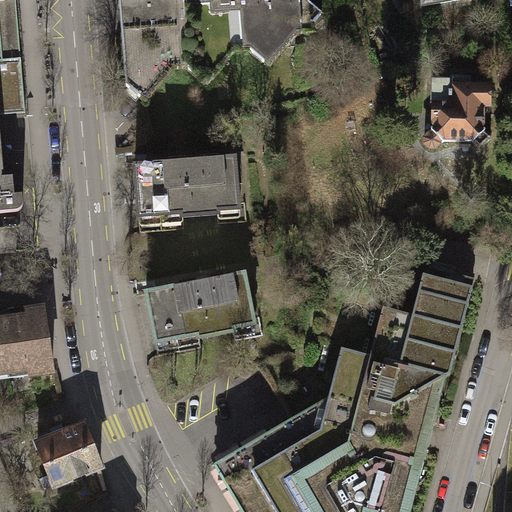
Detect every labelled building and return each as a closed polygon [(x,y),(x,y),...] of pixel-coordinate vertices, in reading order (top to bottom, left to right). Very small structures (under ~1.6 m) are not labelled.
[(0,0),(0,212),(17,211),(20,210),(22,208),(23,205),(23,195),(15,196),(13,178),(4,178),(0,132),(0,115),(25,114),(15,0),(0,0)] [(119,0),(126,86),(140,98),(153,83),(152,62),(188,60),(188,69),(202,81),(215,65),(214,45),(250,42),(250,51),(264,63),(278,47),(276,27),(314,23),(323,13),(309,2),(309,0),(119,0)] [(491,82),(433,81),(432,131),(427,133),(424,137),(424,143),(429,148),(436,148),(440,145),(443,140),(490,141),(491,82)] [(136,167),(140,233),(184,230),(183,217),(219,215),(218,211),(239,210),(235,159),(200,161),(200,158),(185,159),(185,163),(136,167)] [(342,349),(330,397),(213,465),(241,511),(411,511),(431,437),(446,377),(450,375),(476,280),(456,274),(457,267),(444,264),(432,261),(428,276),(424,275),(413,316),(384,308),(371,356),(342,349)] [(147,294),(159,356),(201,348),(199,339),(234,332),(234,328),(255,324),(245,274),(212,281),(211,277),(195,281),(196,284),(147,294)] [(0,321),(0,373),(28,369),(29,375),(52,372),(52,364),(45,309),(26,312),(27,318),(0,321)] [(84,425),(37,444),(55,487),(101,468),(84,425)]
